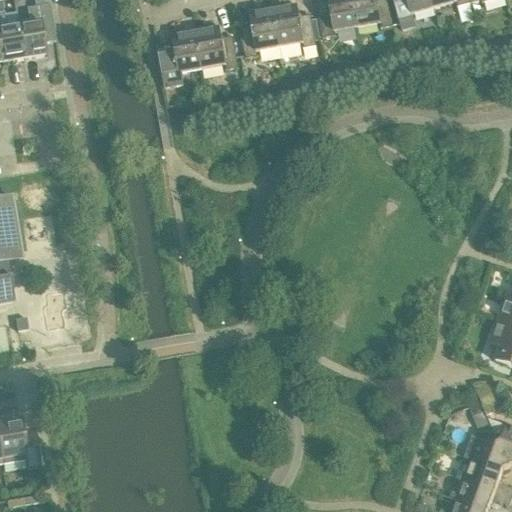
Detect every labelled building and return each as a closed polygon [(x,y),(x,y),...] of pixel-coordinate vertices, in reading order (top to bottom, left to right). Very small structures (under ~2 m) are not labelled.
[(327,0),(329,10),(317,12),(323,42),(336,39),(335,34),(357,30),(351,0),(327,0)] [(375,0),(351,0),(357,30),(379,26),(380,31),(393,29),(388,0),(384,0),(376,2),(375,0)] [(392,0),(400,25),(402,35),(415,31),(413,22),(411,17),(433,11),(430,0),(392,0)] [(430,0),(433,11),(455,5),(456,10),(469,6),(467,0),(430,0)] [(23,62),(45,58),(43,46),(55,44),(49,6),(26,10),(29,26),(18,28),(17,28),(23,62)] [(296,7),(272,12),(280,50),(302,46),(303,51),(316,49),(310,19),(298,22),(296,7)] [(252,30),(240,32),(245,62),(258,59),(257,55),(280,50),(272,12),(249,16),(252,30)] [(3,14),(0,14),(0,53),(2,65),(23,62),(17,28),(18,28),(16,15),(4,17),(3,14)] [(218,30),(195,34),(202,73),(224,68),(225,73),(238,71),(233,42),(221,44),(218,30)] [(173,47),(157,50),(158,55),(165,91),(184,88),(182,76),(202,73),(195,34),(172,38),(173,46),(173,47)] [(0,307),(13,305),(6,264),(21,261),(11,198),(0,200),(0,307)] [(511,301),(507,300),(498,323),(511,327),(511,301)] [(26,321),(16,322),(15,322),(17,334),(28,332),(26,321)] [(511,327),(498,323),(490,346),(505,351),(500,366),(511,370),(511,327)] [(482,415),(473,420),(478,430),(486,426),(482,415)] [(23,447),(19,422),(14,423),(10,419),(0,420),(0,458),(1,467),(25,463),(27,472),(39,470),(35,445),(23,447)] [(511,470),(511,430),(487,421),(487,422),(492,433),(510,471),(511,470)] [(503,474),(510,471),(492,433),(487,435),(484,443),(479,441),(472,439),(464,461),(503,474)] [(511,491),(498,487),(503,474),(464,461),(457,481),(511,500),(511,491)] [(509,509),(511,501),(511,500),(457,481),(449,501),(456,503),(456,504),(479,511),(489,511),(493,503),(509,509)] [(23,509),(39,506),(38,499),(22,502),(23,509)] [(8,511),(23,509),(22,502),(7,504),(8,511)]
